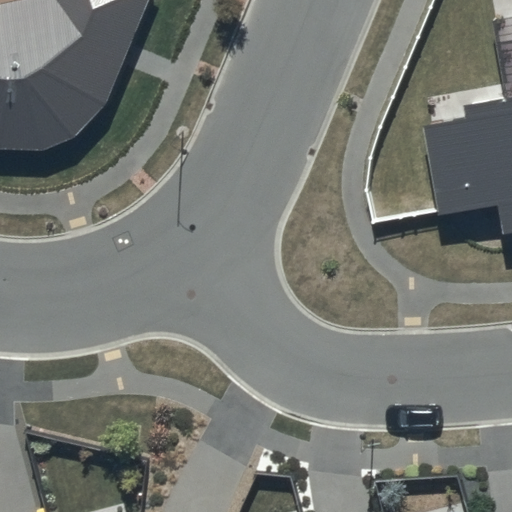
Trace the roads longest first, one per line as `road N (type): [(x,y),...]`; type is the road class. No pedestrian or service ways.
road 1 (residential): [(199,245),(255,325),(310,361),(380,379),(511,372)]
road 2 (residential): [(199,245),(232,197),(316,0)]
road 3 (residential): [(0,297),(37,302),(121,286),(199,245)]
